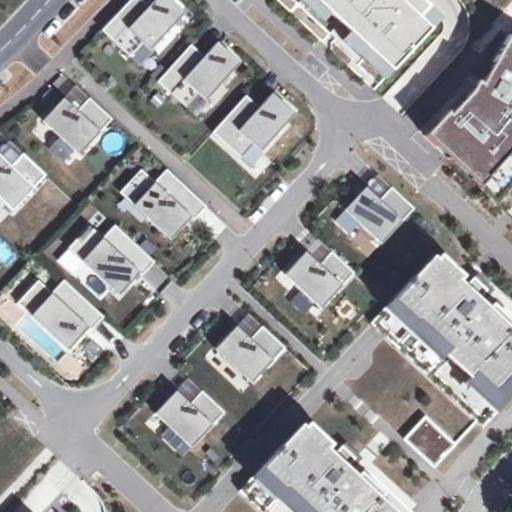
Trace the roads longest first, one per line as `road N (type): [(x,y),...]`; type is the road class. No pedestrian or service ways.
road 1 (residential): [(80,418),(350,127)]
road 2 (residential): [(202,511),(373,336)]
road 3 (residential): [(511,264),(350,127)]
road 4 (residential): [(350,127),(205,0)]
road 5 (residential): [(80,418),(167,511)]
